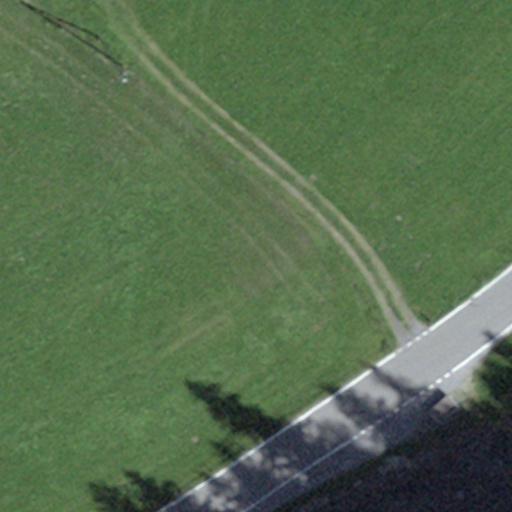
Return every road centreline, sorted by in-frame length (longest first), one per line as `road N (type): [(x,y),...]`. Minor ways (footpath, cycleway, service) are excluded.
road 1 (track): [(109,0),(150,59),(209,119),(334,220),(427,364)]
road 2 (tertiary): [(511,297),(211,511)]
